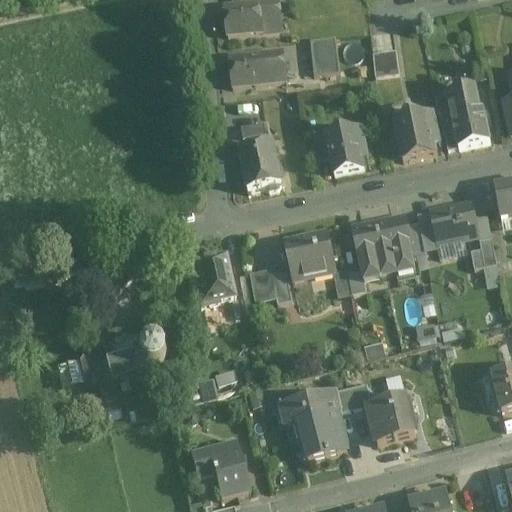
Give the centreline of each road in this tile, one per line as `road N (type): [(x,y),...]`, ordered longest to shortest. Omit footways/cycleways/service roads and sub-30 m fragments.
road 1 (residential): [(511,160),(253,216),(216,200),(196,0)]
road 2 (residential): [(284,511),(511,452)]
